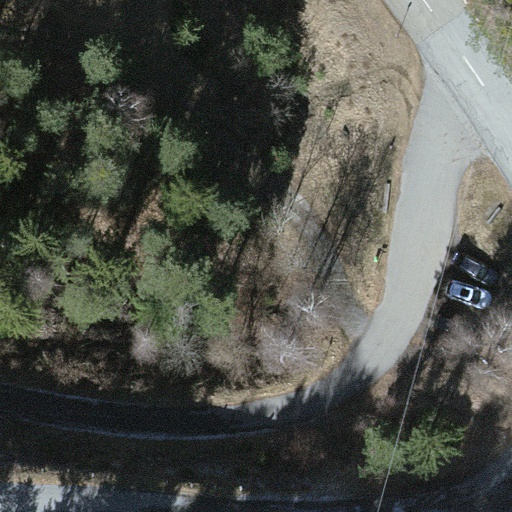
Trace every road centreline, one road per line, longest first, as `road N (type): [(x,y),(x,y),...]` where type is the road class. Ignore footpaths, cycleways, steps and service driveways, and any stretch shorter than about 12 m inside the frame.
road 1 (unclassified): [(0,398),(123,418),(228,419),(296,405),(337,386),(393,326),(446,124),(482,85)]
road 2 (track): [(375,354),(275,191),(18,31),(0,32)]
